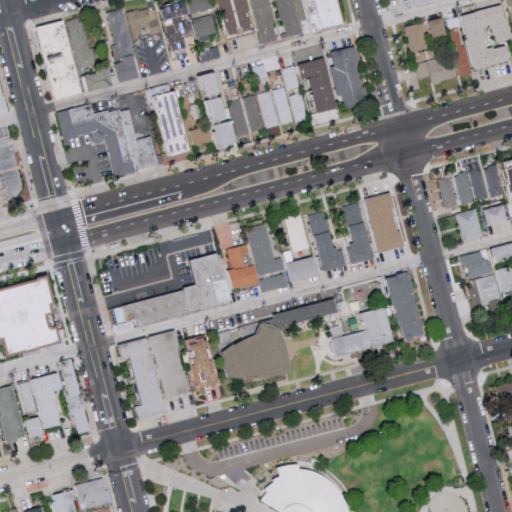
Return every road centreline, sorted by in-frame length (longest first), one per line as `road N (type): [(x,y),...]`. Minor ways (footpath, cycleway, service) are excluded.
road 1 (residential): [(511,351),(0,482)]
road 2 (residential): [(501,511),(408,157)]
road 3 (primary): [(67,246),(408,157)]
road 4 (residential): [(134,511),(63,233)]
road 5 (tertiary): [(63,233),(3,0)]
road 6 (primary): [(400,131),(180,189)]
road 7 (residential): [(400,131),(364,0)]
road 8 (primary): [(180,189),(61,220)]
